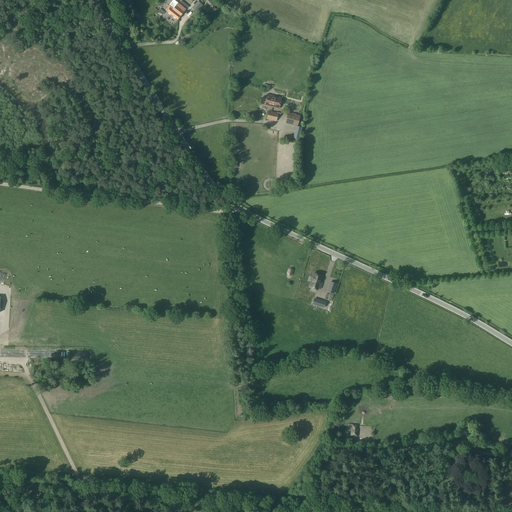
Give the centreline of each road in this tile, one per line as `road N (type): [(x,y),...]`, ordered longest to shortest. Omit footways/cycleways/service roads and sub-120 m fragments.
road 1 (unclassified): [(511,346),(238,206),(177,131),(98,0)]
road 2 (track): [(406,497),(309,484),(344,437),(386,451),(443,436),(482,439),(511,455)]
road 3 (track): [(238,206),(0,184)]
